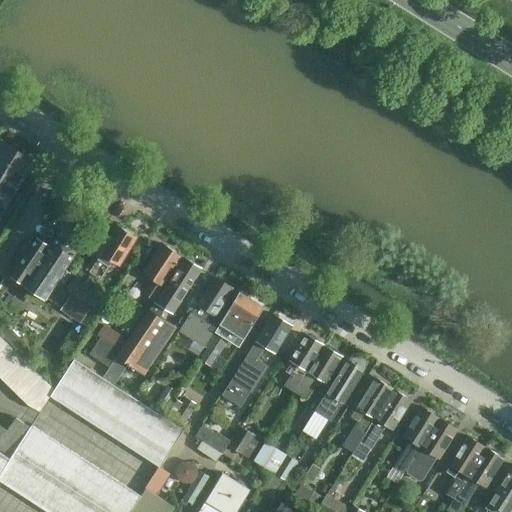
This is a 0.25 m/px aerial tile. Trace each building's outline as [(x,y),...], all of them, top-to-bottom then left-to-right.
[(0,144),(0,196),(6,201),(32,161),(2,142),(0,144)] [(83,263),(68,288),(65,291),(67,292),(94,309),(102,297),(84,285),(91,274),(100,280),(111,261),(118,265),(135,238),(117,227),(109,241),(103,238),(97,249),(91,257),(93,259),(88,267),(83,263)] [(53,313),(67,292),(65,291),(68,288),(58,281),(79,249),(58,235),(48,248),(36,239),(10,277),(30,290),(24,298),(39,308),(42,305),(53,313)] [(182,258),(161,244),(142,274),(153,281),(143,296),(152,302),(182,258)] [(155,302),(117,358),(144,375),(176,328),(158,317),(164,308),(172,313),(178,303),(179,303),(200,269),(185,260),(163,293),(162,293),(156,303),(155,302)] [(217,328),(210,324),(232,289),(214,279),(193,313),(192,312),(179,331),(205,347),(217,328)] [(239,294),(220,325),(221,325),(206,349),(217,356),(232,332),(243,339),(263,308),(239,294)] [(69,298),(61,310),(80,322),(88,310),(69,298)] [(237,370),(221,395),(241,407),(266,367),(257,362),(255,360),(264,347),(266,348),(274,353),(291,326),(273,314),(237,370)] [(22,341),(10,328),(1,336),(13,349),(22,341)] [(294,392),(323,346),(306,335),(290,360),(297,365),(284,386),(294,392)] [(100,338),(89,355),(109,367),(119,350),(100,338)] [(0,365),(14,351),(5,343),(0,348),(0,365)] [(323,346),(294,392),(305,399),(318,379),(325,383),(341,357),(323,346)] [(0,380),(1,381),(22,359),(14,351),(0,365),(0,380)] [(1,381),(9,390),(31,368),(22,359),(1,381)] [(346,360),(314,411),(329,420),(340,401),(343,403),(363,371),(346,360)] [(50,397),(60,404),(84,367),(74,361),(54,390),(50,397)] [(94,374),(84,367),(60,404),(70,411),(94,374)] [(14,394),(18,397),(39,376),(31,368),(9,390),(14,394)] [(94,374),(70,411),(80,417),(104,380),(94,374)] [(18,397),(28,404),(48,384),(39,376),(18,397)] [(368,428),(383,403),(392,389),(383,383),(375,378),(357,407),(350,418),(368,428)] [(104,380),(80,417),(90,423),(114,386),(104,380)] [(49,397),(50,397),(54,390),(52,389),(48,384),(28,404),(39,411),(49,397)] [(161,412),(176,389),(167,384),(153,407),(161,412)] [(124,393),(114,386),(90,423),(100,430),(124,393)] [(383,403),(368,428),(359,442),(370,450),(386,425),(392,429),(410,400),(392,389),(383,403)] [(100,430),(110,436),(134,399),(124,393),(100,430)] [(181,427),(195,404),(185,398),(170,420),(181,427)] [(144,405),(134,399),(110,436),(120,443),(144,405)] [(144,405),(120,443),(130,449),(154,412),(144,405)] [(402,474),(404,471),(405,469),(420,446),(421,447),(439,418),(420,406),(402,435),(409,440),(405,448),(403,447),(391,467),(402,474)] [(154,412),(130,449),(140,455),(164,418),(154,412)] [(226,417),(209,444),(223,453),(240,426),(226,417)] [(164,418),(140,455),(150,462),(174,425),(164,418)] [(420,446),(405,469),(406,470),(406,473),(418,480),(421,479),(436,457),(438,458),(456,429),(439,418),(421,447),(420,446)] [(0,451),(10,458),(14,452),(29,428),(14,419),(6,431),(0,440),(0,451)] [(184,431),(174,425),(150,462),(160,468),(184,431)] [(25,459),(42,433),(30,426),(29,428),(14,452),(24,459),(25,459)] [(229,447),(248,458),(260,439),(241,428),(229,447)] [(25,459),(34,465),(35,465),(52,439),(42,433),(25,459)] [(452,498),(484,447),(466,436),(449,464),(450,465),(445,472),(452,477),(442,492),(452,498)] [(35,465),(44,471),(45,472),(62,446),(52,439),(35,465)] [(253,462),(273,474),(285,455),(265,443),(253,462)] [(45,472),(54,478),(55,478),(72,452),(62,446),(45,472)] [(484,447),(452,498),(463,505),(473,490),(472,489),(476,481),(484,486),(502,458),(484,447)] [(0,474),(10,458),(0,451),(0,474)] [(14,452),(10,458),(0,474),(0,482),(6,486),(24,459),(14,452)] [(55,478),(64,484),(65,485),(81,458),(72,452),(55,478)] [(286,456),(275,475),(269,484),(265,481),(260,490),(272,498),(283,481),(295,462),(286,456)] [(65,485),(73,490),(75,491),(91,465),(81,458),(65,485)] [(24,459),(6,486),(16,493),(34,465),(25,459),(24,459)] [(197,474),(197,472),(196,470),(196,468),(194,465),(192,464),(190,463),(187,462),(185,462),(182,463),(180,464),(178,466),(177,468),(176,471),(176,472),(176,475),(177,477),(179,480),(181,481),(183,482),(186,483),(188,483),(191,482),(193,481),(195,479),(196,477),(197,474)] [(34,465),(16,493),(26,499),(44,471),(35,465),(34,465)] [(83,497),(84,498),(101,471),(91,465),(75,491),(83,497)] [(506,511),(511,503),(511,466),(495,493),(485,509),(489,511),(506,511)] [(54,478),(45,472),(44,471),(26,499),(36,506),(54,478)] [(94,504),(111,478),(101,471),(84,498),(93,503),(94,504)] [(193,485),(201,490),(208,477),(200,472),(193,485)] [(222,474),(199,511),(237,511),(250,491),(222,474)] [(36,506),(45,511),(64,484),(55,478),(54,478),(36,506)] [(94,504),(103,509),(104,510),(121,484),(111,478),(94,504)] [(59,511),(73,490),(65,485),(64,484),(45,511),(59,511)] [(104,510),(106,511),(117,511),(131,490),(121,484),(104,510)] [(301,485),(293,497),(315,511),(322,498),(301,485)] [(73,490),(59,511),(73,511),(83,497),(75,491),(73,490)] [(131,511),(141,497),(140,496),(131,490),(117,511),(131,511)] [(131,511),(171,511),(174,508),(146,490),(142,495),(141,497),(131,511)] [(315,511),(346,511),(349,508),(326,494),(315,511)] [(84,498),(83,497),(73,511),(87,511),(93,503),(84,498)] [(305,511),(287,501),(284,498),(275,511),(271,511),(270,511),(269,511),(305,511)] [(101,511),(103,509),(94,504),(93,503),(87,511),(101,511)]
